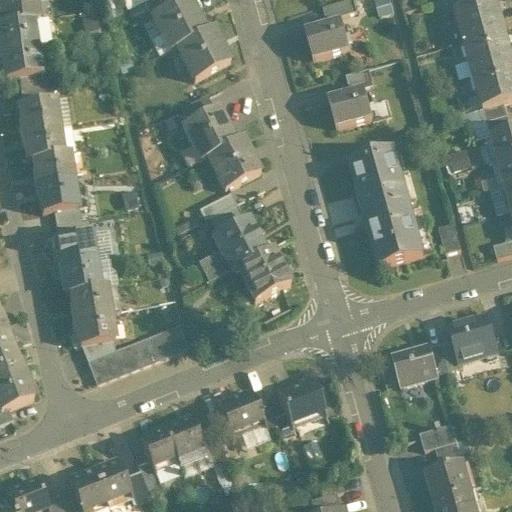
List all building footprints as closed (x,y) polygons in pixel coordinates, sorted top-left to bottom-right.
[(34,0),(25,0),(0,4),(0,7),(1,13),(0,13),(0,14),(1,15),(3,29),(3,30),(32,25),(38,24),(34,0)] [(180,0),(155,0),(147,4),(153,16),(182,2),(180,0)] [(475,0),(461,0),(453,2),(456,14),(477,8),(475,0)] [(354,3),(323,12),(327,25),(358,16),(354,3)] [(477,8),(456,14),(465,48),(506,37),(506,36),(505,36),(496,4),(497,4),(497,3),(477,8)] [(187,4),(152,22),(162,41),(166,39),(174,54),(182,51),(181,50),(205,38),(205,37),(187,4)] [(94,18),(84,20),(87,35),(97,33),(94,18)] [(32,25),(3,30),(3,29),(0,29),(0,46),(2,57),(36,51),(32,25)] [(342,25),(305,35),(314,66),(351,56),(342,25)] [(212,34),(205,37),(205,38),(181,50),(182,51),(189,65),(184,67),(194,86),(229,68),(212,34)] [(506,37),(465,48),(475,81),(511,70),(511,61),(505,37),(506,37)] [(36,51),(2,57),(3,66),(1,66),(1,67),(3,67),(6,85),(19,83),(41,79),(36,51)] [(511,70),(475,81),(484,114),(505,109),(511,106),(511,70)] [(370,74),(346,80),(350,93),(373,86),(370,74)] [(41,79),(19,83),(21,97),(45,93),(45,92),(43,79),(41,79)] [(45,93),(21,97),(23,110),(53,106),(51,91),(45,92),(45,93)] [(365,93),(328,104),(337,134),(374,124),(365,93)] [(206,100),(180,114),(186,126),(212,112),(206,100)] [(23,110),(19,111),(22,128),(21,129),(21,130),(22,130),(24,139),(58,134),(54,106),(53,106),(23,110)] [(505,109),(484,114),(487,126),(508,120),(505,109)] [(218,114),(182,132),(200,167),(207,163),(235,148),(218,114)] [(508,120),(487,126),(491,141),(511,135),(508,120)] [(428,132),(407,138),(411,154),(432,148),(428,132)] [(58,134),(24,139),(26,150),(24,150),(24,151),(25,151),(28,166),(34,165),(34,164),(63,160),(58,134)] [(511,134),(511,135),(491,141),(498,166),(511,162),(511,134)] [(242,144),(235,148),(207,163),(224,197),(260,179),(242,144)] [(394,153),(350,166),(365,221),(410,209),(417,207),(410,181),(403,183),(394,153)] [(63,160),(34,164),(34,165),(36,179),(35,179),(35,181),(36,180),(38,190),(72,184),(68,159),(63,160)] [(511,162),(498,166),(505,192),(507,191),(511,189),(511,162)] [(72,184),(38,190),(39,200),(38,201),(38,202),(39,202),(42,219),(54,217),(77,213),(72,184)] [(231,198),(198,215),(204,226),(210,224),(237,210),(231,198)] [(410,209),(365,221),(380,273),(424,261),(410,209)] [(237,210),(210,224),(216,236),(243,222),(237,210)] [(77,213),(54,217),(56,230),(81,226),(79,214),(77,214),(77,213)] [(248,224),(212,242),(220,258),(204,266),(214,285),(237,273),(266,258),(265,257),(248,224)] [(81,226),(56,230),(59,244),(91,239),(88,225),(81,226)] [(454,229),(439,233),(446,259),(462,255),(454,229)] [(59,244),(55,245),(58,262),(57,262),(57,264),(59,263),(61,273),(95,268),(91,239),(59,244)] [(511,246),(494,251),(498,264),(511,260),(511,246)] [(266,258),(237,273),(254,307),(290,289),(272,254),(265,257),(266,258)] [(95,268),(61,273),(62,283),(61,284),(61,285),(62,285),(65,300),(71,299),(71,298),(100,293),(95,268)] [(100,293),(71,298),(71,299),(73,313),(72,313),(72,314),(74,314),(75,323),(110,318),(119,316),(115,291),(100,293)] [(110,318),(75,323),(77,334),(75,334),(76,335),(77,335),(80,352),(82,352),(113,347),(114,347),(110,318)] [(488,322),(450,334),(453,346),(459,368),(460,368),(498,357),(488,322)] [(3,329),(0,330),(0,358),(13,353),(3,329)] [(179,330),(167,335),(176,358),(188,353),(179,330)] [(167,335),(156,340),(165,362),(176,358),(167,335)] [(165,362),(156,340),(145,344),(154,366),(165,362)] [(154,366),(145,344),(133,349),(142,371),(154,366)] [(453,346),(442,350),(450,378),(462,374),(460,368),(459,368),(453,346)] [(113,347),(82,352),(87,367),(99,362),(111,358),(115,356),(113,347)] [(142,371),(133,349),(122,353),(131,375),(142,371)] [(442,350),(431,353),(439,381),(450,378),(442,350)] [(430,352),(396,361),(404,392),(439,383),(439,381),(431,353),(430,352)] [(13,353),(0,358),(0,386),(23,377),(13,353)] [(115,356),(111,358),(119,380),(131,375),(122,353),(115,356)] [(111,358),(99,362),(108,384),(119,380),(111,358)] [(108,384),(99,362),(87,367),(96,389),(108,384)] [(23,377),(0,386),(0,414),(1,417),(9,414),(34,404),(23,377)] [(312,387),(278,400),(286,419),(290,430),(291,430),(324,417),(312,387)] [(258,414),(251,398),(217,411),(230,441),(263,428),(264,428),(258,414)] [(274,424),(269,409),(258,414),(264,428),(263,428),(268,440),(279,435),(274,424)] [(1,417),(0,417),(0,430),(13,425),(9,414),(1,417)] [(286,419),(274,424),(279,435),(283,446),(296,441),(291,430),(290,430),(286,419)] [(190,423),(164,434),(177,466),(203,456),(190,423)] [(462,429),(453,432),(457,448),(467,445),(462,429)] [(441,431),(436,433),(437,435),(421,440),(426,457),(436,454),(457,448),(453,432),(452,431),(442,434),(441,431)] [(164,434),(140,443),(149,467),(152,473),(153,472),(158,484),(157,484),(159,488),(182,478),(177,466),(164,434)] [(214,434),(201,439),(214,473),(227,467),(214,434)] [(457,448),(436,454),(440,468),(461,462),(457,448)] [(461,462),(440,468),(442,475),(428,478),(436,506),(471,496),(461,462)] [(117,465),(92,475),(106,509),(129,499),(130,499),(124,483),(117,465)] [(152,473),(149,467),(137,471),(140,477),(140,476),(149,498),(150,498),(161,493),(159,488),(157,484),(158,484),(153,472),(152,473)] [(92,475),(68,485),(74,499),(79,511),(97,511),(106,509),(92,475)] [(140,477),(124,483),(130,499),(129,499),(133,510),(152,503),(150,498),(149,498),(140,476),(140,477)] [(338,484),(318,493),(321,503),(336,499),(337,499),(344,498),(338,484)] [(47,511),(43,501),(36,485),(6,497),(11,508),(12,511),(47,511)] [(54,496),(43,501),(47,511),(59,511),(57,506),(58,505),(54,496)] [(475,511),(471,496),(436,506),(437,511),(475,511)] [(58,505),(57,506),(59,511),(79,511),(74,499),(58,505)] [(336,499),(321,503),(311,505),(312,511),(339,511),(337,499),(336,499)]
